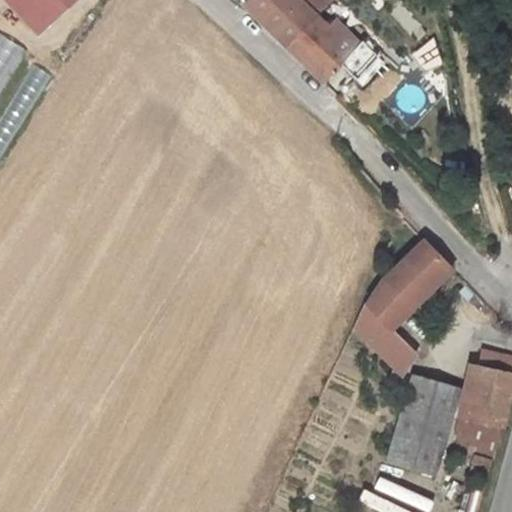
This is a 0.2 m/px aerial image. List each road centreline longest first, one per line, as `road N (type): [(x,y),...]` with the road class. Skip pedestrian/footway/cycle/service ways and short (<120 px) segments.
road 1 (unclassified): [(204,0),(511,301)]
road 2 (track): [(449,0),(503,264),(498,287)]
